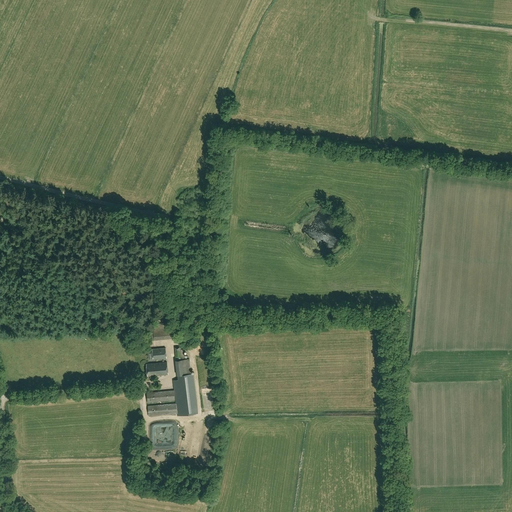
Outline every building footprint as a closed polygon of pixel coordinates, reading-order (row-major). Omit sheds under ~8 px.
[(181,344),(175,345),(176,354),(184,353),(184,348),(182,349),(181,344)] [(166,348),(152,349),(153,359),(167,358),(166,348)] [(198,413),(193,374),(191,374),(189,359),(176,360),(178,380),(173,380),(176,404),(148,406),(149,416),(177,413),(178,415),(198,413)] [(167,362),(146,364),(147,376),(168,374),(167,362)] [(174,390),(146,393),(147,403),(175,400),(174,390)] [(205,438),(209,438),(211,417),(203,416),(201,431),(197,430),(196,439),(195,439),(193,449),(188,449),(188,451),(199,453),(199,452),(203,452),(205,438)]
